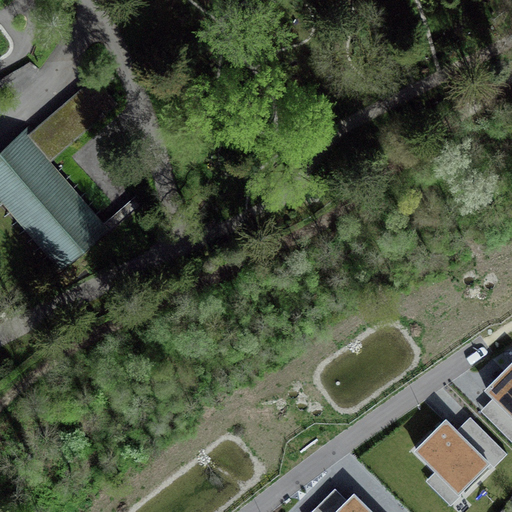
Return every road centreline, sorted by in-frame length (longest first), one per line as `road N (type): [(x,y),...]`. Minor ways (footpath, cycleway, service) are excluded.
road 1 (track): [(0,407),(92,335),(341,210),(511,76)]
road 2 (motorway): [(498,0),(163,511)]
road 3 (residential): [(486,343),(254,511)]
road 4 (motorway): [(357,511),(511,301)]
